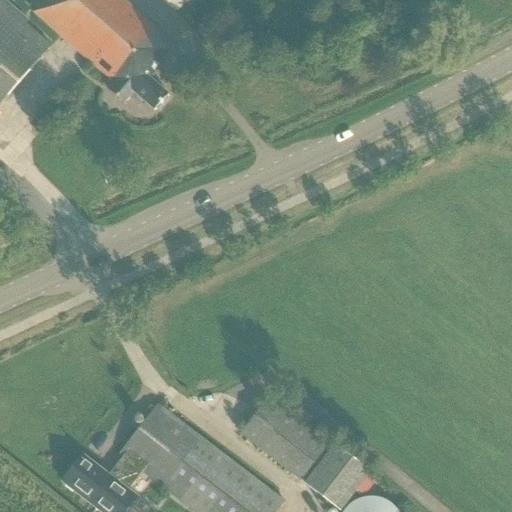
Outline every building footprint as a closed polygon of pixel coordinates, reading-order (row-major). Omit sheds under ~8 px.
[(0,0),(0,105),(52,47),(26,24),(27,22),(1,0),(0,0)] [(147,21),(123,0),(45,0),(34,13),(116,85),(110,92),(124,105),(135,94),(155,112),(169,96),(151,80),(167,61),(164,59),(176,47),(173,44),(179,36),(154,14),(147,21)] [(132,394),(139,406),(150,400),(142,388),(132,394)] [(327,447),(267,401),(241,435),(301,481),(327,447)] [(143,473),(194,511),(277,511),(285,502),(158,405),(120,455),(123,457),(143,473)] [(341,511),(371,474),(335,447),(305,485),(341,511)] [(126,511),(137,498),(128,492),(143,473),(123,457),(109,477),(83,457),(63,482),(102,511),(126,511)] [(398,511),(393,505),(385,500),(376,498),(366,498),(357,500),(349,505),(343,511),(398,511)]
